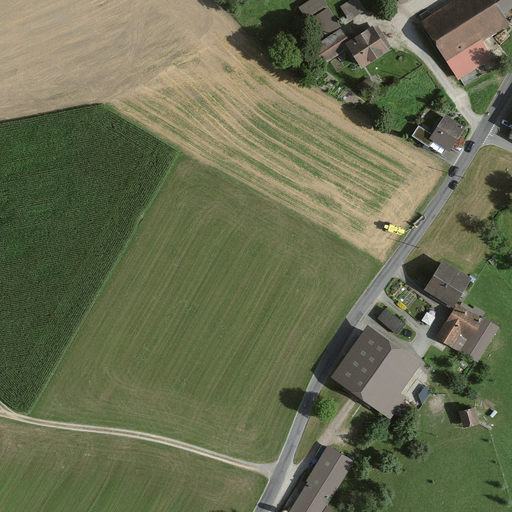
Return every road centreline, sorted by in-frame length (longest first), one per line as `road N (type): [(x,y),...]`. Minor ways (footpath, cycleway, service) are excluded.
road 1 (tertiary): [(482,131),(320,373),(261,511)]
road 2 (track): [(0,413),(147,438),(279,473)]
